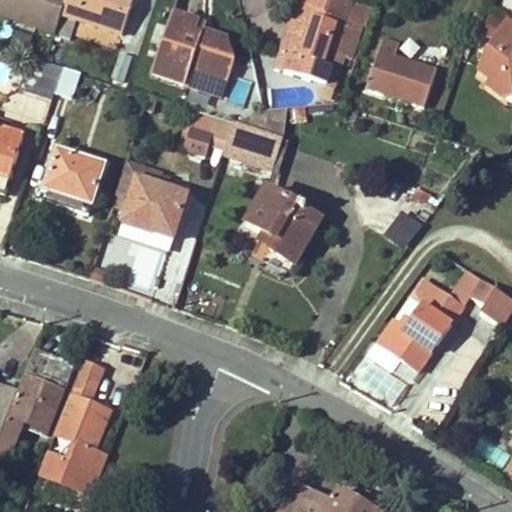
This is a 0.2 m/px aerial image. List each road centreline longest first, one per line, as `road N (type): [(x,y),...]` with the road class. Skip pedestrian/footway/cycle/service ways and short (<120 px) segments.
road 1 (residential): [(224,354),(305,393),(496,511)]
road 2 (residential): [(0,278),(224,354)]
road 3 (residential): [(187,511),(210,382),(224,354)]
road 4 (unknown): [(198,345),(223,243),(219,189)]
